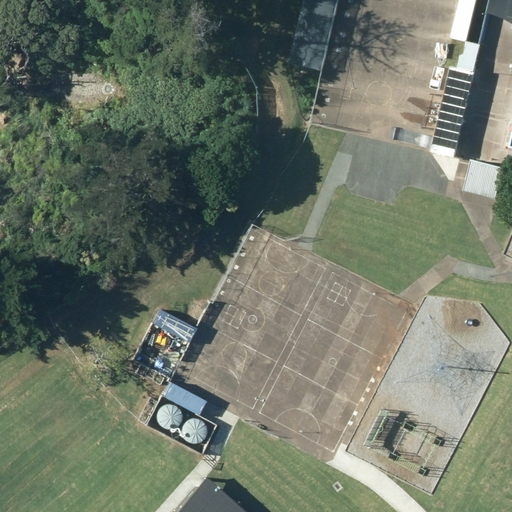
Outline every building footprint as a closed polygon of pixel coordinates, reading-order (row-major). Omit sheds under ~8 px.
[(457,157),(482,45),(467,42),(464,55),(461,54),(458,67),(453,66),(433,153),(457,157)] [(506,170),(471,161),(464,188),(500,197),(506,170)] [(511,374),(473,355),(501,299),(446,271),(409,344),(430,354),(402,409),(372,394),(351,436),(460,491),(449,511),(469,511),(488,475),(511,486),(511,374)] [(177,317),(166,340),(184,349),(195,326),(177,317)] [(166,340),(150,373),(167,382),(170,377),(184,349),(166,340)] [(147,423),(167,382),(150,373),(129,414),(147,423)] [(202,393),(170,377),(167,382),(147,423),(146,425),(200,452),(210,432),(188,421),(202,393)] [(263,511),(215,469),(176,511),(263,511)]
